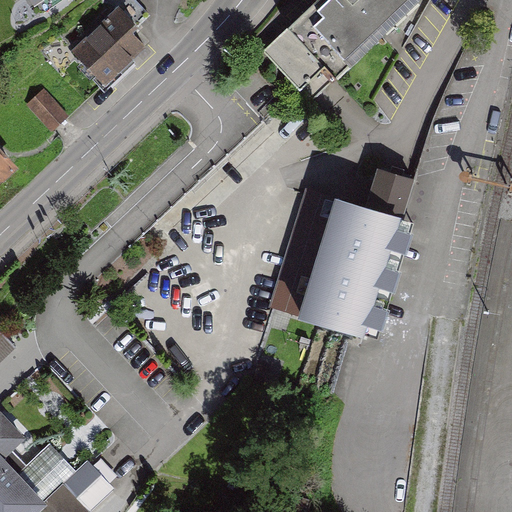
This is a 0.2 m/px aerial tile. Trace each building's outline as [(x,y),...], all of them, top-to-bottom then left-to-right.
[(26,0),(32,9),(46,0),(26,0)] [(316,0),(267,47),(302,85),(322,66),(334,78),(417,0),(316,0)] [(120,13),(74,53),(108,92),(148,58),(134,42),(141,37),(120,13)] [(27,103),(52,128),(69,112),(44,87),(27,103)] [(262,96),(242,96),(242,134),(262,134),(262,96)] [(0,149),(0,181),(16,169),(0,149)] [(419,178),(381,167),(370,206),(307,188),(271,308),(383,342),(419,220),(407,217),(419,178)] [(8,335),(0,340),(0,361),(18,350),(8,335)] [(0,511),(88,511),(115,487),(88,459),(77,470),(51,441),(27,463),(12,447),(27,434),(1,407),(0,408),(0,511)] [(419,464),(419,431),(381,430),(381,463),(419,464)]
